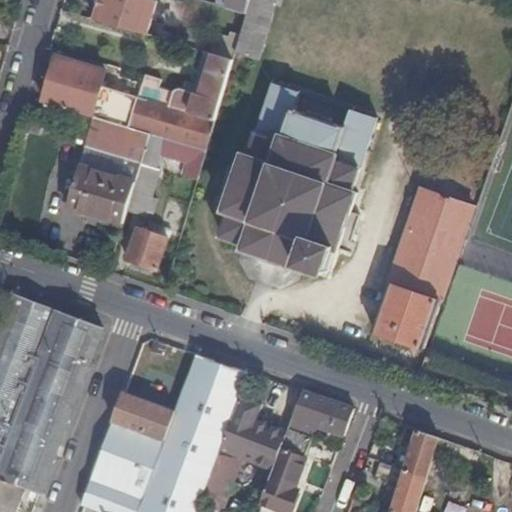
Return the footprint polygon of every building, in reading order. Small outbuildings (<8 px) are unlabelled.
[(157,1),(155,0),(101,0),(95,19),(148,34),(157,1)] [(250,0),(214,0),(213,5),(226,8),(247,14),(250,0)] [(250,0),(247,14),(235,53),(258,59),(275,0),(250,0)] [(202,95),(214,54),(207,53),(195,93),(202,95)] [(216,121),(233,60),(214,54),(202,95),(195,93),(180,89),(176,90),(174,93),(162,90),(164,82),(146,76),(139,98),(216,121)] [(207,151),(216,121),(139,98),(114,91),(101,87),(105,72),(57,58),(44,104),(93,118),(150,135),(207,151)] [(300,90),(275,83),(257,133),(256,132),(248,155),(245,154),(225,211),(230,213),(222,236),(245,244),(244,249),(301,268),(302,265),(327,274),(336,249),(339,250),(358,193),(354,191),(378,117),(352,108),(346,126),(343,125),(342,127),(337,125),(337,123),(333,122),(333,119),(310,111),(308,113),(303,112),(303,113),(298,112),(298,110),(294,108),(300,90)] [(142,162),(150,135),(93,118),(86,144),(142,162)] [(205,156),(207,151),(150,135),(142,162),(136,183),(127,212),(147,218),(148,214),(154,216),(158,200),(153,198),(161,170),(158,169),(162,156),(189,165),(186,177),(198,180),(205,156)] [(136,183),(142,162),(86,144),(79,166),(136,183)] [(124,223),(127,212),(136,183),(79,166),(67,206),(124,223)] [(426,348),(474,206),(422,188),(373,330),(426,348)] [(167,246),(169,240),(137,229),(127,260),(158,271),(165,252),(171,254),(173,248),(167,246)] [(13,295),(0,328),(0,511),(33,511),(102,329),(13,295)] [(130,374),(80,506),(97,511),(196,511),(201,501),(240,398),(249,374),(197,356),(176,412),(148,402),(155,383),(130,374)] [(354,410),(302,392),(288,430),(314,440),(319,427),(343,437),(354,410)] [(262,406),(240,398),(201,501),(217,506),(235,460),(271,474),(287,433),(256,422),(262,406)] [(288,430),(287,433),(271,474),(260,503),(283,511),(290,511),(299,492),(293,490),(314,440),(288,430)] [(426,479),(437,438),(416,431),(404,472),(426,479)] [(415,511),(426,479),(404,472),(382,464),(378,478),(400,485),(392,511),(415,511)]
